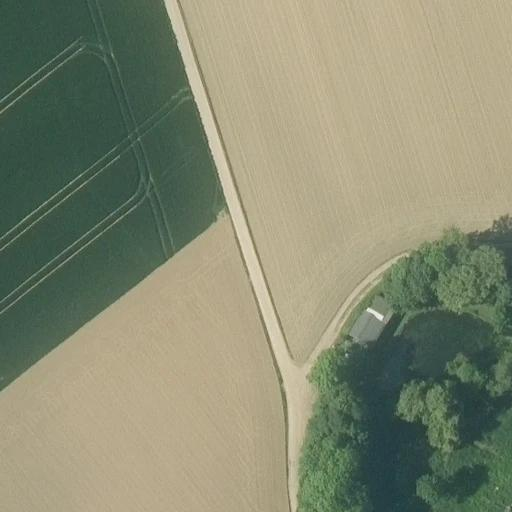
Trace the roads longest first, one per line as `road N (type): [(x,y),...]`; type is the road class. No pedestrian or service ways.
road 1 (track): [(296,511),(293,397),(171,0)]
road 2 (track): [(292,419),(310,402),(348,314),(384,270),(441,250),(511,246)]
